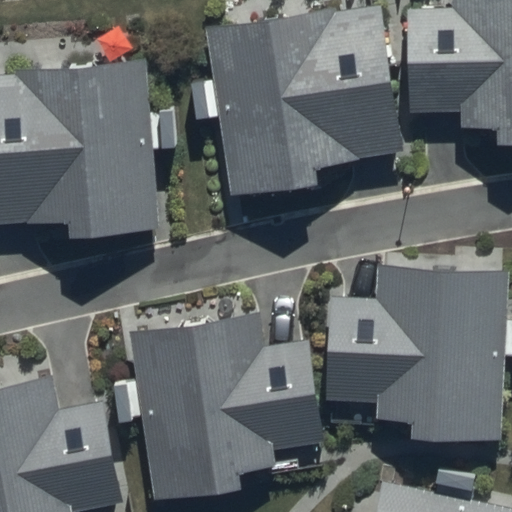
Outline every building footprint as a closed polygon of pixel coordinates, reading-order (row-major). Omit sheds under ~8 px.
[(301,0),(201,16),(228,177),(314,163),(312,154),(398,140),(375,0),(335,0),(328,1),(327,0),(301,0)] [(511,0),(404,0),(408,97),(458,94),(458,111),(490,110),(490,129),(511,128),(511,0)] [(158,213),(142,40),(14,54),(15,62),(0,63),(0,208),(65,202),(68,223),(158,213)] [(497,433),(505,264),(373,258),(371,297),(327,295),(322,394),(373,396),(373,409),(405,411),(404,429),(497,433)] [(254,310),(129,330),(154,492),(238,479),(237,468),(275,462),(273,448),(320,441),(304,340),(260,347),(254,310)] [(47,375),(0,384),(0,511),(73,511),(72,508),(120,498),(99,401),(55,410),(47,375)] [(511,511),(511,496),(376,464),(364,511),(511,511)]
